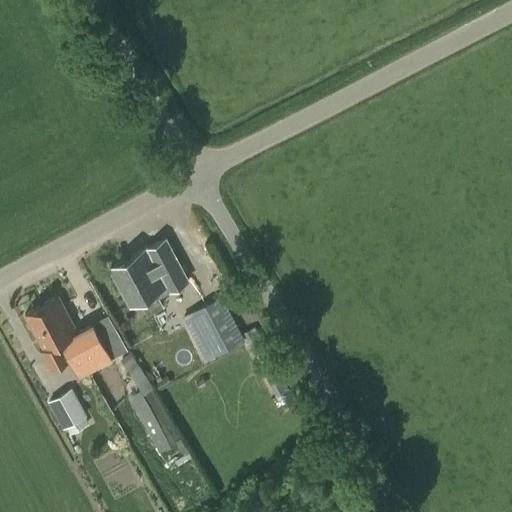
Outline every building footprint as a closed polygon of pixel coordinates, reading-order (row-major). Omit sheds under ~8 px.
[(131,256),(110,267),(130,305),(140,299),(148,313),(163,306),(158,296),(189,280),(166,237),(150,246),(147,240),(128,250),(131,256)] [(59,295),(42,304),(70,355),(80,374),(112,357),(93,322),(78,330),(59,295)] [(221,297),(184,317),(207,359),(244,339),(221,297)] [(70,355),(42,304),(25,313),(44,349),(42,350),(50,366),(70,355)] [(256,326),(242,333),(276,396),(289,389),(256,326)] [(88,415),(72,387),(48,400),(63,428),(66,427),(69,433),(89,423),(85,417),(88,415)] [(143,391),(129,399),(156,444),(169,437),(173,444),(181,456),(188,452),(151,388),(144,392),(143,391)]
